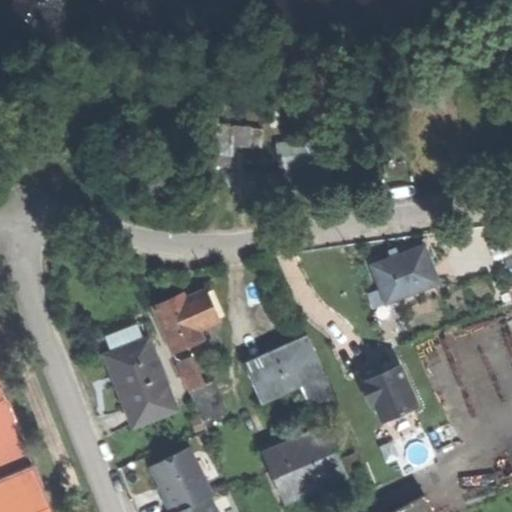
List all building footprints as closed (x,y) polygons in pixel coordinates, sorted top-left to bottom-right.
[(335,187),(331,160),(258,171),(263,198),(335,187)] [(383,163),(385,175),(407,172),(406,160),(383,163)] [(382,278),(388,295),(436,277),(422,240),(395,250),(370,258),(378,280),(382,278)] [(206,288),(186,297),(199,326),(219,318),(206,288)] [(199,326),(186,297),(184,292),(170,298),(156,305),(175,350),(204,338),(199,326)] [(336,393),(311,335),(278,349),(248,363),(263,398),(303,380),(313,403),(336,393)] [(137,424),(178,408),(151,339),(110,355),(126,395),(137,424)] [(179,361),(191,388),(205,382),(193,355),(179,361)] [(381,420),(417,403),(396,360),(390,369),(387,371),(381,373),(376,364),(366,368),(354,373),(368,402),(372,401),(381,420)] [(205,382),(191,388),(204,417),(228,406),(216,377),(205,382)] [(0,511),(34,511),(0,418),(0,511)] [(282,445),(266,452),(288,501),(349,474),(327,425),(282,445)] [(165,496),(173,511),(219,511),(210,494),(214,492),(190,445),(154,463),(162,480),(169,494),(165,496)] [(433,511),(423,494),(389,511),(433,511)]
